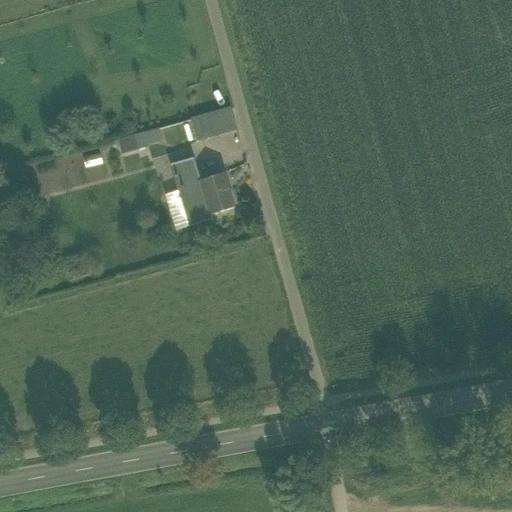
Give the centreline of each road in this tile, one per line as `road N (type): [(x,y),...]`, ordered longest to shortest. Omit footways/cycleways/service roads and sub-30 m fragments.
road 1 (unclassified): [(327,425),(210,0)]
road 2 (secondary): [(327,425),(0,485)]
road 3 (secondary): [(511,391),(327,425)]
